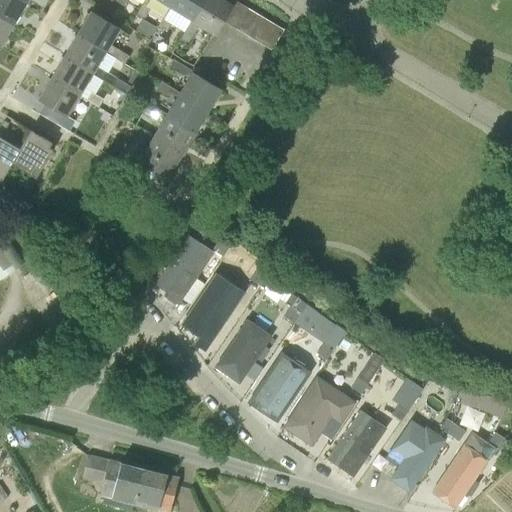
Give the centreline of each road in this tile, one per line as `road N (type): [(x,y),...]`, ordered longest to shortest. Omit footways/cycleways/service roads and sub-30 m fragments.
road 1 (residential): [(0,404),(383,511)]
road 2 (residential): [(358,25),(511,117)]
